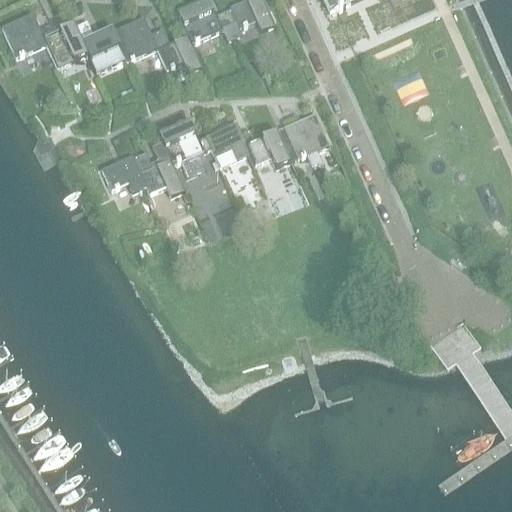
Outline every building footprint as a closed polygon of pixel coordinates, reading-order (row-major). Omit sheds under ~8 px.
[(222,17),(227,29),(235,25),(238,33),(255,25),(259,35),(274,29),(261,0),(255,0),(229,12),(230,14),(222,17)] [(321,0),(329,16),(365,0),(321,0)] [(227,29),(222,17),(215,21),(207,4),(176,18),(186,41),(187,40),(191,48),(221,35),(220,32),(227,29)] [(54,37),(51,29),(40,34),(32,17),(1,31),(15,62),(45,49),(46,49),(43,42),(54,37)] [(153,46),(165,41),(162,33),(150,38),(143,22),(113,35),(112,35),(125,64),(124,64),(126,67),(156,53),(153,46)] [(77,39),(89,33),(86,26),(74,31),(73,28),(54,37),(43,42),(46,49),(45,49),(51,63),(68,56),(72,66),(86,59),(87,59),(77,39)] [(112,35),(113,35),(111,32),(93,41),(89,33),(77,39),(87,59),(86,59),(90,67),(106,60),(111,70),(124,64),(125,64),(112,35)] [(201,71),(191,48),(187,40),(186,41),(168,48),(165,41),(153,46),(156,53),(166,75),(182,67),(187,78),(201,71)] [(426,63),(400,74),(406,90),(432,80),(426,63)] [(54,122),(59,129),(75,118),(71,111),(54,122)] [(286,158),(293,155),(297,163),(328,149),(314,118),(283,132),(288,143),(281,147),(286,158)] [(210,152),(205,140),(198,144),(189,125),(158,139),(161,147),(152,151),(157,161),(166,157),(169,164),(170,164),(172,170),(173,170),(210,153),(210,152)] [(254,146),(253,145),(248,134),(241,138),(236,127),(205,140),(210,152),(210,153),(219,173),(246,161),(251,171),(254,170),(249,158),(245,149),(254,146)] [(290,166),(286,158),(281,147),(288,143),(283,132),(253,145),(254,146),(245,149),(249,158),(254,170),(270,163),(275,173),(290,166)] [(136,170),(148,165),(145,157),(133,162),(132,160),(101,174),(110,195),(127,187),(131,198),(145,191),(136,170)] [(184,195),(173,170),(172,170),(170,164),(169,164),(151,172),(148,165),(136,170),(145,191),(149,199),(165,191),(170,202),(184,195)] [(506,254),(493,249),(490,258),(503,263),(506,254)]
